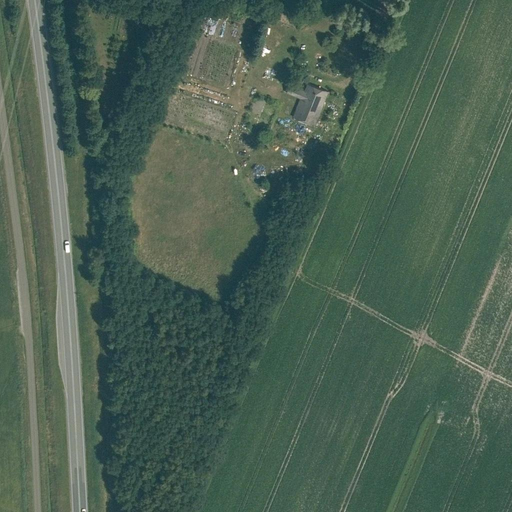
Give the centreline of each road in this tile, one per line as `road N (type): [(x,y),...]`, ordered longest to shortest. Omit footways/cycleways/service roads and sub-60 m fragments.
road 1 (trunk): [(80,511),(34,0)]
road 2 (unclassified): [(37,511),(0,108)]
